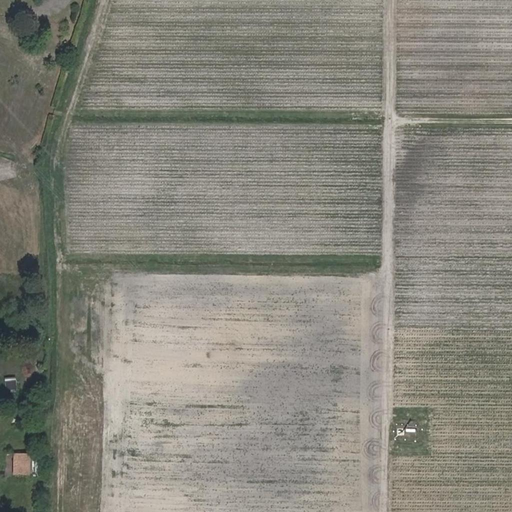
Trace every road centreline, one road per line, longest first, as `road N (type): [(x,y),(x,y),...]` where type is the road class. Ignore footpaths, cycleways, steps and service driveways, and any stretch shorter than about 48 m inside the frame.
road 1 (track): [(391,0),(387,511)]
road 2 (track): [(511,120),(77,118)]
